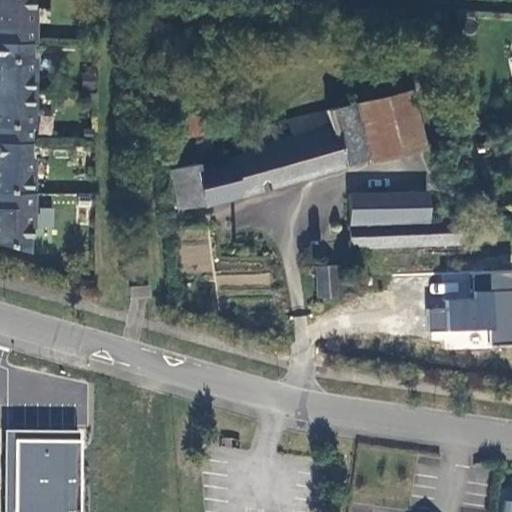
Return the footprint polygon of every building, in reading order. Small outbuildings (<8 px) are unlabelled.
[(0,0),(0,43),(30,43),(34,44),(35,9),(30,9),(29,0),(0,0)] [(30,43),(0,43),(0,93),(34,94),(34,59),(30,58),(30,43)] [(423,149),(409,91),(355,105),(368,161),(371,162),(423,149)] [(34,94),(0,93),(0,143),(29,144),(29,129),(34,129),(34,94)] [(286,120),(290,134),(240,147),(242,154),(224,159),(224,161),(196,169),(194,164),(168,170),(178,209),(368,161),(355,105),(286,120)] [(203,130),(200,117),(176,123),(179,136),(203,130)] [(0,193),(33,194),(33,159),(29,159),(29,144),(0,143),(0,193)] [(33,194),(0,193),(0,245),(28,254),(28,228),(33,228),(33,194)] [(347,226),(427,224),(426,194),(347,195),(347,226)] [(358,248),(458,244),(457,223),(427,224),(347,226),(347,248),(358,248)] [(359,293),(460,288),(458,244),(358,248),(359,293)] [(335,297),(333,266),(315,267),(317,299),(335,297)] [(147,297),(146,286),(128,287),(129,298),(147,297)] [(46,431),(5,430),(4,511),(82,511),(82,431),(46,431)] [(511,511),(511,501),(502,501),(500,511),(511,511)]
